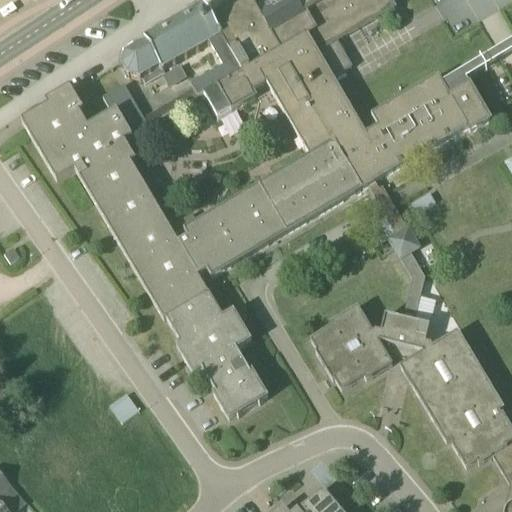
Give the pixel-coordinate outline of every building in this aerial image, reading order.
[(224,41),(208,50),(224,76),(190,96),(196,107),(202,103),(217,127),(233,118),(258,103),(264,80),(310,163),(183,236),(113,119),(88,135),(78,119),(81,116),(69,96),(46,110),(49,115),(24,130),(59,188),(74,180),(177,351),(173,354),(193,388),(201,384),(229,431),(269,407),(239,357),(251,350),(233,319),(221,326),(206,302),(196,284),(207,278),(211,286),(372,190),(466,134),(471,142),(480,137),(494,129),(470,89),(447,102),(435,82),(368,118),(377,131),(362,139),(332,86),(316,57),(395,10),(388,0),(224,0),(231,11),(212,22),(224,41)] [(224,41),(212,22),(206,11),(127,59),(123,72),(129,82),(142,89),(208,50),(224,41)] [(359,313),(308,346),(340,401),(397,368),(444,449),(450,446),(468,477),(490,464),(511,502),(511,507),(508,510),(507,511),(511,511),(511,418),(463,335),(435,353),(427,348),(430,331),(406,325),(386,321),(382,338),(374,338),(359,313)] [(121,425),(138,413),(126,396),(109,408),(121,425)] [(337,511),(322,494),(300,511),(283,511),(281,509),(277,511),(337,511)]
